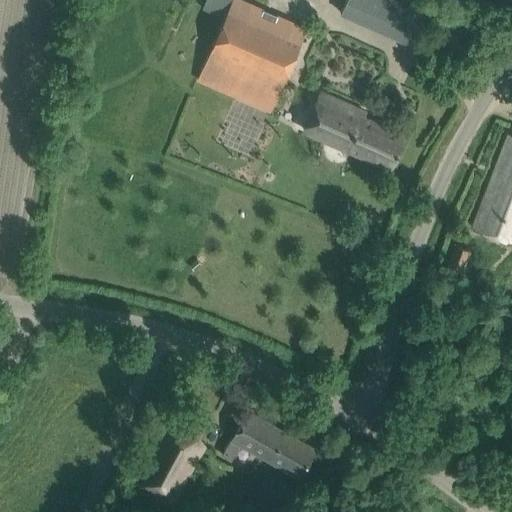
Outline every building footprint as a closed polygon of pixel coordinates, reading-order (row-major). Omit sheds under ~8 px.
[(307,28),(254,5),(242,0),(206,0),(203,8),(224,17),(197,78),(271,111),(307,28)] [(421,0),(345,0),(340,12),(413,45),(431,4),(421,0)] [(365,111),(345,102),(321,91),(304,128),(390,168),(405,135),(363,115),(365,111)] [(511,239),(511,135),(510,134),(474,226),(511,240),(511,239)] [(459,276),(466,259),(470,250),(457,244),(446,271),(459,276)] [(315,447),(247,409),(222,454),(231,459),(241,442),(300,475),(315,447)] [(176,499),(203,445),(199,433),(168,414),(133,485),(160,498),(176,499)]
